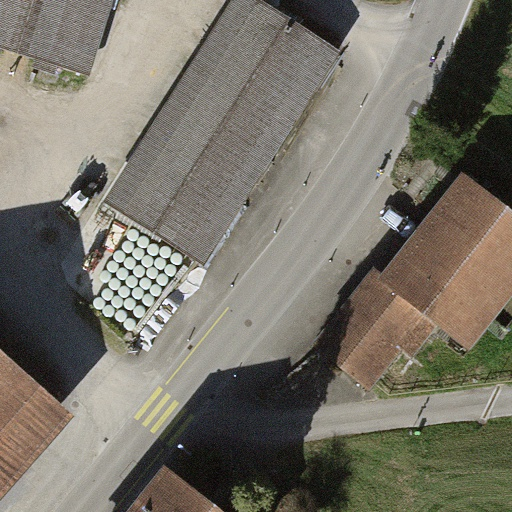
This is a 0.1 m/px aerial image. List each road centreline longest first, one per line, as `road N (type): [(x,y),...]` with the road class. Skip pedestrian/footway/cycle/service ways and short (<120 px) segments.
road 1 (tertiary): [(90,511),(409,91),(441,0)]
road 2 (track): [(177,404),(293,427),(511,399)]
